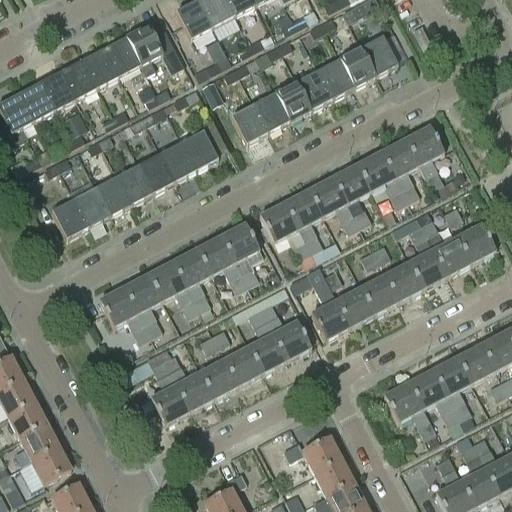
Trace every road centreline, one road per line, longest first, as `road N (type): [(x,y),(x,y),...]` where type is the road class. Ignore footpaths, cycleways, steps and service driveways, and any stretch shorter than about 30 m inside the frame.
road 1 (residential): [(22,313),(491,68),(502,34),(484,0)]
road 2 (residential): [(117,491),(329,384)]
road 3 (residential): [(329,384),(511,286)]
road 4 (residential): [(117,491),(22,313)]
road 5 (residential): [(395,511),(329,384)]
